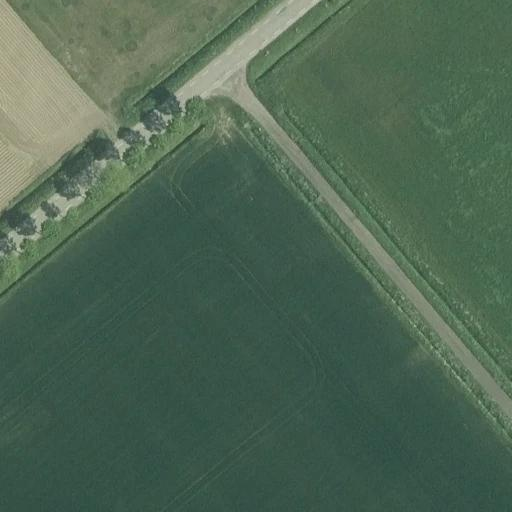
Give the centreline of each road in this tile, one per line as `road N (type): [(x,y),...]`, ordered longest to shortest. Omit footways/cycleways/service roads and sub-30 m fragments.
road 1 (track): [(511,412),(221,69)]
road 2 (unclassified): [(0,256),(304,0)]
